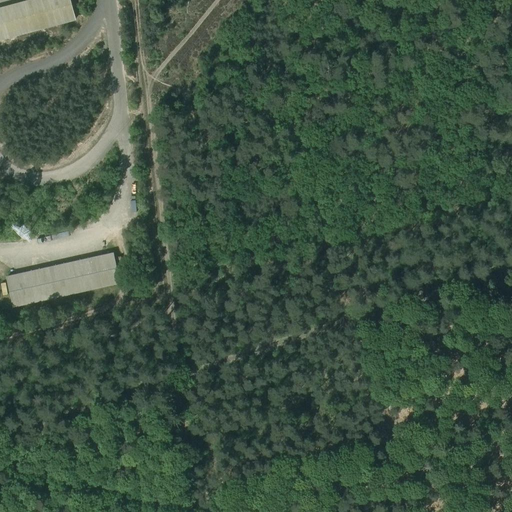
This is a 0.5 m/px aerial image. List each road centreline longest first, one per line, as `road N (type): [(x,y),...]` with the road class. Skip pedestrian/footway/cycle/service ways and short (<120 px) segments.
road 1 (track): [(0,339),(148,296),(157,286),(132,17),(126,5),(110,4)]
road 2 (track): [(170,297),(146,85)]
road 3 (track): [(192,506),(170,297)]
road 4 (track): [(407,511),(363,319)]
